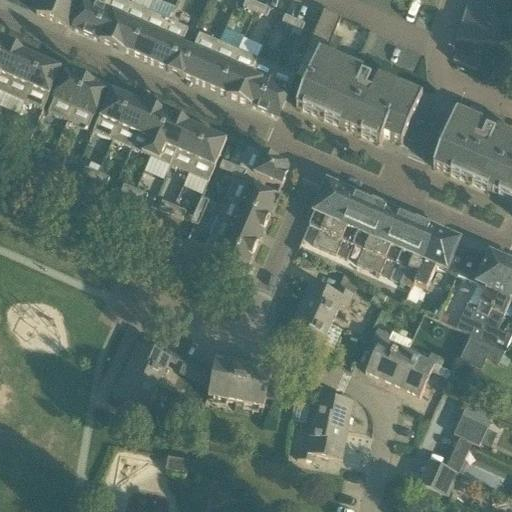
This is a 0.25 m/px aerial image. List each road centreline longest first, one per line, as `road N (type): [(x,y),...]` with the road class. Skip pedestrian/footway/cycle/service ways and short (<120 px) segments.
road 1 (residential): [(0,14),(316,154)]
road 2 (unknown): [(0,153),(163,232),(167,246),(123,304)]
road 3 (residential): [(366,511),(378,442),(369,390),(241,337)]
road 4 (residential): [(241,337),(316,154)]
road 5 (residential): [(435,51),(320,0)]
road 6 (residential): [(401,192),(452,80)]
road 7 (residential): [(401,192),(511,244)]
